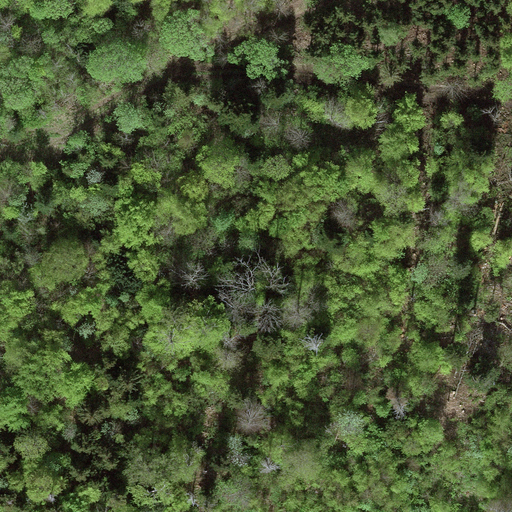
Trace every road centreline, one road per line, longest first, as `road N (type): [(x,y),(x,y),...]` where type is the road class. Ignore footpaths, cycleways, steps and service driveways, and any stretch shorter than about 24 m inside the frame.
road 1 (track): [(163,73),(281,69),(511,97)]
road 2 (track): [(313,0),(0,155)]
